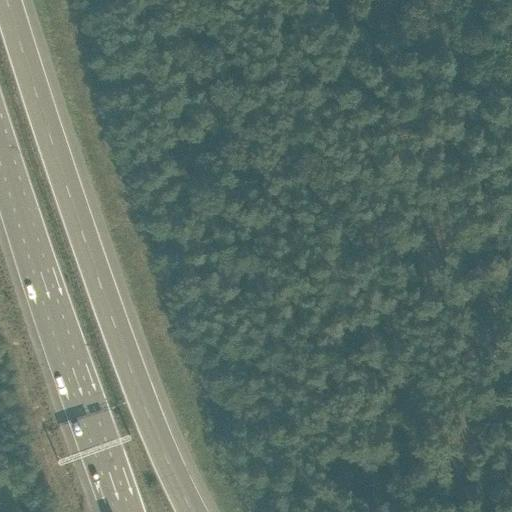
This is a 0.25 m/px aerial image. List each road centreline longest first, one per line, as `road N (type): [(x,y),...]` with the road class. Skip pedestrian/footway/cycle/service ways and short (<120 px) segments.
road 1 (primary): [(191,511),(120,345),(5,0)]
road 2 (primary): [(0,150),(121,511)]
